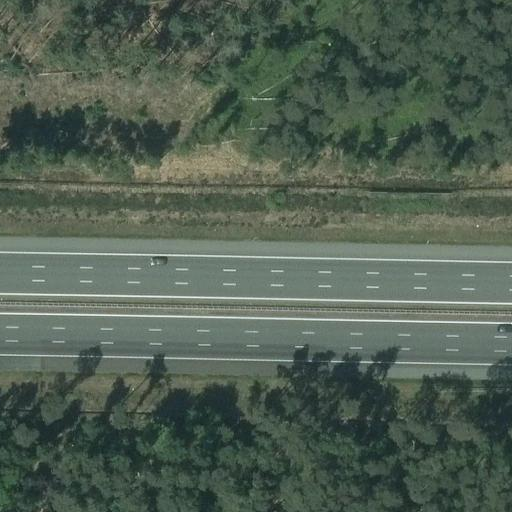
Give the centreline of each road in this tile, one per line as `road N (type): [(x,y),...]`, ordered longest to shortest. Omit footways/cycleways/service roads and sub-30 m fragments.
road 1 (motorway): [(511,284),(0,274)]
road 2 (motorway): [(0,335),(511,345)]
